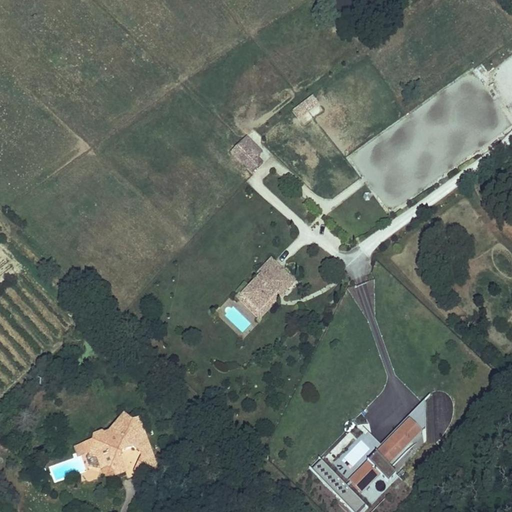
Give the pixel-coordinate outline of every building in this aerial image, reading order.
[(314,96),(292,112),(299,122),(321,106),(314,96)] [(261,159),(240,138),(234,145),(255,166),(261,159)] [(234,145),(229,149),(250,171),(255,166),(234,145)] [(270,258),(256,272),(258,275),(247,287),(252,292),(245,299),(257,310),(276,291),(279,295),(288,285),(277,274),(282,269),(279,267),(272,260),(270,258)] [(293,280),(282,269),(277,274),(288,285),(293,280)] [(247,287),(240,294),(245,299),(252,292),(247,287)] [(279,295),(276,291),(257,310),(245,299),(240,294),(238,292),(234,296),(237,299),(256,316),(257,318),(279,295)] [(130,416),(124,411),(116,421),(118,423),(115,427),(113,425),(106,433),(102,430),(94,433),(93,439),(93,440),(88,446),(89,450),(90,451),(91,455),(98,456),(102,464),(102,466),(108,464),(115,467),(117,472),(126,469),(120,453),(122,448),(134,443),(141,449),(148,440),(140,434),(142,432),(140,428),(140,427),(141,427),(141,426),(142,426),(142,425),(142,424),(142,423),(142,422),(141,422),(141,421),(140,421),(139,421),(138,421),(137,421),(136,421),(135,422),(133,420),(133,419),(130,416)] [(139,414),(130,416),(133,419),(133,420),(135,422),(136,421),(137,421),(138,421),(139,421),(140,421),(141,421),(141,422),(142,422),(142,423),(139,414)] [(407,441),(418,430),(420,429),(409,418),(407,419),(396,430),(407,441)] [(140,428),(142,432),(140,434),(148,440),(142,423),(142,424),(142,425),(142,426),(141,426),(141,427),(140,427),(140,428)] [(375,454),(349,479),(362,492),(379,475),(387,483),(395,475),(384,464),(407,441),(396,430),(380,446),(367,433),(361,439),(375,454)] [(93,439),(75,446),(79,454),(89,450),(88,446),(93,440),(93,439)] [(148,473),(160,470),(148,440),(141,449),(142,452),(135,466),(148,473)] [(102,464),(98,456),(91,455),(90,451),(87,454),(90,462),(102,464)] [(320,459),(310,468),(352,511),(364,511),(368,508),(320,459)] [(112,474),(117,472),(115,467),(108,464),(102,466),(104,471),(112,474)]
